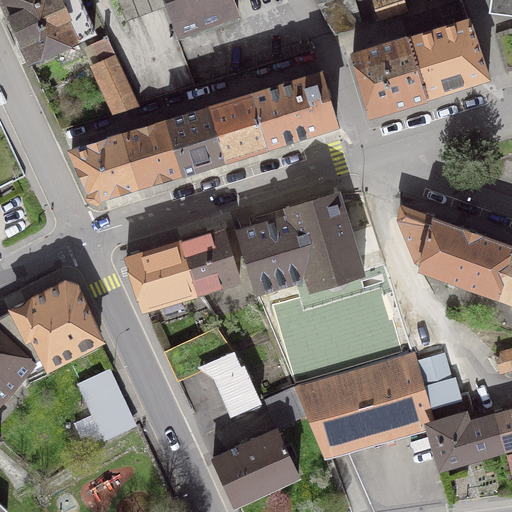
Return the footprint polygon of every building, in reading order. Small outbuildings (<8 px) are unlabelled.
[(0,0),(29,62),(94,33),(78,0),(0,0)] [(164,3),(163,0),(117,0),(125,21),(165,6),(164,3)] [(163,0),(164,3),(165,6),(176,34),(237,11),(232,0),(163,0)] [(321,0),(322,1),(316,3),(331,31),(362,20),(355,0),(321,0)] [(406,9),(403,0),(371,0),(377,19),(406,9)] [(511,0),(490,0),(489,11),(511,14),(511,28),(495,33),(505,71),(511,69),(511,0)] [(468,20),(408,37),(426,97),(467,84),(488,77),(482,59),(468,20)] [(92,44),(100,62),(115,55),(106,34),(103,35),(104,38),(92,44)] [(426,97),(408,37),(352,55),(370,113),(426,97)] [(114,112),(138,105),(115,55),(100,62),(93,65),(114,112)] [(251,94),(267,146),(337,125),(321,72),(251,94)] [(209,107),(225,158),(267,146),(251,94),(209,107)] [(209,107),(167,120),(183,172),(225,158),(209,107)] [(183,172),(167,120),(123,134),(139,185),(183,172)] [(0,124),(0,186),(25,174),(0,124)] [(139,185),(123,134),(71,152),(90,193),(87,198),(98,203),(100,197),(139,185)] [(339,195),(340,195),(337,191),(334,192),(334,193),(285,207),(284,208),(288,215),(307,276),(310,284),(308,285),(311,289),(327,283),(327,285),(334,287),(342,285),(346,279),(346,277),(362,273),(364,271),(361,268),(355,245),(346,221),(348,220),(339,195)] [(399,219),(416,260),(421,262),(433,217),(401,205),(399,219)] [(256,290),(307,276),(288,215),(236,231),(245,257),(256,290)] [(510,245),(433,217),(421,262),(420,267),(457,280),(493,293),(510,245)] [(233,261),(245,257),(236,231),(225,234),(223,227),(181,240),(199,291),(239,279),(233,261)] [(199,291),(181,240),(126,257),(143,308),(199,291)] [(511,245),(510,245),(493,293),(511,299),(511,245)] [(43,356),(48,365),(100,338),(75,286),(65,282),(0,316),(0,332),(33,362),(43,356)] [(247,374),(216,329),(165,352),(178,378),(202,368),(218,380),(234,413),(259,401),(247,374)] [(0,397),(33,362),(0,332),(0,397)] [(500,371),(511,367),(511,350),(495,355),(500,371)] [(430,425),(433,424),(413,354),(295,384),(294,386),(306,414),(325,456),(326,455),(431,426),(430,425)] [(452,381),(444,354),(418,361),(425,391),(452,381)] [(104,438),(132,425),(106,371),(79,384),(104,438)] [(306,414),(294,386),(267,398),(280,427),(306,414)] [(430,425),(431,426),(441,463),(503,446),(494,417),(484,420),(481,411),(433,424),(430,425)] [(494,417),(503,446),(511,443),(511,412),(511,413),(494,417)] [(276,427),(212,457),(234,504),(298,473),(276,427)]
